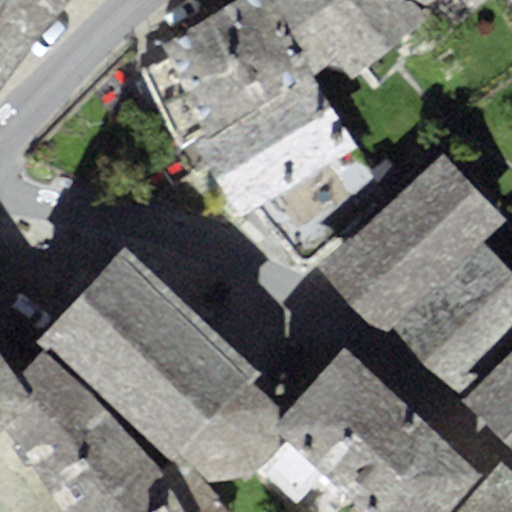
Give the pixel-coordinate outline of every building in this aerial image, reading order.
[(70,0),(0,0),(0,75),(6,79),(70,0)] [(311,77),(268,0),(241,0),(134,61),(187,149),(195,144),(311,77)] [(428,21),(413,12),(405,0),(268,0),(311,77),(331,59),(350,80),(428,21)] [(405,0),(413,12),(431,0),(405,0)] [(350,146),(311,77),(195,144),(237,221),(257,207),(350,146)] [(387,202),(350,146),(257,207),(301,270),(314,259),(387,202)] [(387,202),(314,259),(381,337),(393,325),(483,242),(504,222),(437,154),(387,202)] [(511,273),(483,242),(393,325),(511,443),(511,273)] [(262,376),(124,248),(38,340),(173,464),(183,454),(211,482),(252,477),(279,448),(278,435),(277,420),(276,408),(251,387),(262,376)] [(447,511),(479,477),(343,350),(277,420),(278,435),(365,511),(447,511)] [(16,375),(0,352),(0,427),(33,397),(16,375)] [(91,397),(40,356),(16,375),(33,397),(0,427),(0,439),(61,511),(67,511),(147,462),(91,397)] [(178,511),(147,462),(67,511),(178,511)] [(511,511),(511,474),(504,468),(466,511),(511,511)]
